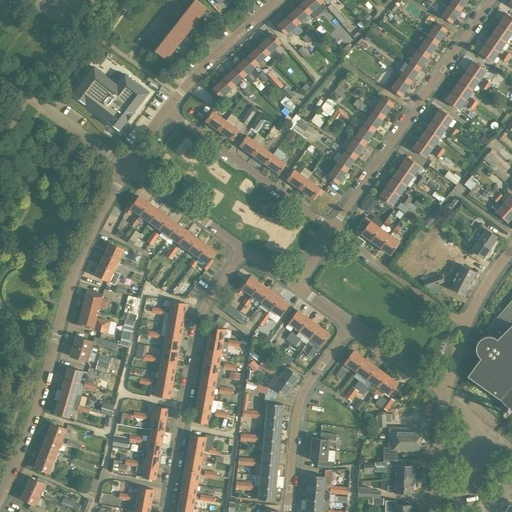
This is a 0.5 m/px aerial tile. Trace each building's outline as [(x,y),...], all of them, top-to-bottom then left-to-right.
[(156,48),(154,51),(166,60),(207,9),(195,0),(194,0),(191,4),(185,12),(177,21),(172,29),(164,38),(158,46),(156,48)] [(321,3),(318,0),(306,0),(301,5),(309,14),(321,3)] [(428,0),(424,6),(433,12),(438,6),(428,0)] [(452,0),(450,3),(461,10),(467,0),(452,0)] [(452,23),(461,10),(450,3),(441,16),(452,23)] [(331,4),(327,8),(343,25),(346,21),(331,4)] [(309,14),(301,5),(289,16),(298,25),(309,14)] [(371,17),(368,13),(360,20),(364,24),(371,17)] [(500,23),(500,24),(511,31),(511,17),(507,13),(500,23)] [(434,19),(429,15),(424,22),(429,26),(434,19)] [(294,33),(291,30),(298,25),(289,16),(277,27),(281,32),(282,31),(286,35),(287,34),(290,37),(294,33)] [(437,23),(428,36),(437,43),(447,29),(437,23)] [(500,24),(493,33),(506,42),(510,36),(511,37),(511,31),(500,24)] [(325,32),(320,26),(314,31),(319,37),(325,32)] [(375,26),(370,34),(376,37),(380,30),(375,26)] [(490,38),(486,43),(497,51),(499,52),(501,48),(504,45),(506,42),(493,33),(490,38)] [(272,34),(260,45),(269,55),(281,43),(272,34)] [(306,34),(302,38),(306,43),(310,39),(306,34)] [(387,45),(390,40),(381,35),(378,39),(387,45)] [(428,57),(437,43),(428,36),(418,50),(428,57)] [(483,48),(479,53),(486,58),(492,62),(495,57),(499,52),(497,51),(486,43),(483,48)] [(88,49),(93,53),(96,48),(92,44),(88,49)] [(248,56),(257,66),(269,55),(260,45),(248,56)] [(303,46),(298,51),(305,59),(310,55),(303,46)] [(428,57),(418,50),(409,63),(419,70),(428,57)] [(503,55),(500,59),(503,61),(506,63),(505,65),(508,67),(511,69),(511,62),(508,60),(509,59),(503,55)] [(263,72),(257,66),(248,56),(237,67),(245,76),(252,83),(258,77),(257,77),(258,76),(265,82),(269,78),(263,72)] [(486,79),(490,72),(474,61),(467,71),(479,80),(483,83),(484,82),(486,79)] [(419,70),(409,63),(400,76),(410,83),(419,70)] [(107,121),(119,131),(126,121),(127,121),(134,112),(133,112),(148,92),(125,74),(117,84),(94,67),(72,95),(85,104),(85,103),(107,120),(107,121)] [(245,76),(237,67),(225,78),(233,87),(245,76)] [(460,81),(473,90),(479,80),(467,71),(460,81)] [(270,72),(266,75),(279,89),(283,85),(270,72)] [(400,98),(410,83),(400,76),(391,89),(396,92),(395,94),(400,98)] [(222,98),(233,87),(225,78),(212,90),(217,95),(218,94),(222,98)] [(453,91),(466,99),(473,90),(460,81),(453,91)] [(489,86),(484,82),(483,83),(481,87),(486,91),(489,86)] [(285,85),(281,90),(290,100),(295,95),(285,85)] [(337,86),(334,92),(343,99),(347,93),(337,86)] [(246,87),(242,91),(248,98),(252,94),(246,87)] [(447,101),(459,109),(466,99),(453,91),(447,101)] [(383,97),(373,111),(383,118),(394,103),(388,99),(388,100),(383,97)] [(336,103),(328,98),(320,109),(328,115),(330,116),(335,109),(333,108),(336,103)] [(365,113),(369,107),(357,99),(353,105),(365,113)] [(226,100),(223,105),(228,108),(231,103),(226,100)] [(290,101),(284,107),(290,111),(295,106),(290,101)] [(476,106),(470,102),(467,106),(473,110),(476,106)] [(257,110),(252,106),(241,121),(247,125),(257,110)] [(348,121),(351,117),(339,108),(332,118),(335,121),(340,115),(348,121)] [(320,109),(318,112),(326,118),(328,115),(320,109)] [(441,109),(434,119),(446,127),(453,118),(441,109)] [(205,120),(219,130),(226,121),(213,111),(210,116),(208,115),(205,120)] [(383,118),(373,111),(364,124),(374,131),(383,118)] [(286,135),(289,130),(290,131),(300,118),(295,114),(285,127),(282,125),(279,129),(286,135)] [(314,117),(310,121),(318,127),(321,122),(314,117)] [(251,127),(256,131),(263,122),(258,118),(251,127)] [(300,119),(292,130),(307,140),(310,134),(305,131),(309,125),(300,119)] [(434,119),(427,129),(439,137),(446,127),(434,119)] [(239,130),(226,121),(219,130),(233,141),(237,135),(236,135),(239,130)] [(365,144),(374,131),(364,124),(360,121),(355,128),(360,131),(355,137),(365,144)] [(432,147),(439,137),(427,129),(420,139),(432,147)] [(297,137),(291,133),(287,138),(294,142),(297,137)] [(260,145),(264,139),(257,134),(252,140),(247,136),(240,146),(253,155),(260,145)] [(486,134),(481,137),(485,143),(490,140),(486,134)] [(365,144),(355,137),(346,150),(356,157),(365,144)] [(426,157),(432,147),(420,139),(413,148),(426,157)] [(334,142),(330,147),(338,152),(341,147),(334,142)] [(260,145),(253,155),(266,164),(273,155),(260,145)] [(286,164),(280,160),(285,153),(278,148),(273,155),(266,164),(279,174),(286,164)] [(356,157),(346,150),(337,164),(347,171),(356,157)] [(487,154),(483,159),(493,168),(498,162),(487,154)] [(408,157),(401,167),(413,176),(417,179),(420,175),(421,174),(416,171),(420,166),(408,157)] [(337,185),(347,171),(337,164),(328,177),(333,180),(332,182),(337,185)] [(316,167),(312,173),(322,180),(326,175),(316,167)] [(401,167),(394,177),(406,185),(413,176),(401,167)] [(286,179),(300,189),(307,179),(294,170),(291,174),(290,173),(286,179)] [(448,171),(444,177),(455,185),(459,179),(448,171)] [(478,181),(472,175),(464,184),(471,190),(478,181)] [(406,185),(394,177),(387,186),(400,195),(406,185)] [(324,191),(321,189),(307,179),(300,189),(315,200),(319,195),(320,196),(324,191)] [(425,179),(423,182),(425,184),(435,191),(439,186),(429,179),(428,180),(425,179)] [(393,205),(400,195),(387,186),(380,196),(393,205)] [(498,191),(494,195),(500,199),(503,196),(498,191)] [(133,210),(139,214),(148,203),(139,196),(133,203),(131,202),(124,211),(129,215),(133,210)] [(378,202),(370,196),(363,206),(370,212),(378,202)] [(417,198),(413,204),(422,211),(426,205),(417,198)] [(460,203),(454,198),(444,211),(451,216),(460,203)] [(500,200),(500,199),(496,203),(495,204),(500,208),(496,213),(507,222),(511,216),(511,210),(504,203),(500,200)] [(141,222),(144,218),(149,221),(157,210),(148,203),(139,214),(140,215),(137,218),(134,216),(130,222),(134,226),(138,221),(141,222)] [(157,210),(149,221),(159,228),(167,217),(157,210)] [(399,211),(395,216),(400,219),(403,214),(399,211)] [(436,218),(430,214),(422,224),(428,228),(436,218)] [(167,217),(159,228),(168,235),(177,224),(167,217)] [(361,233),(371,240),(380,228),(365,218),(362,222),(367,225),(361,233)] [(391,220),(387,218),(381,227),(383,228),(384,225),(387,227),(391,220)] [(177,224),(168,235),(178,242),(187,231),(177,224)] [(397,225),(393,231),(394,232),(397,234),(401,227),(397,225)] [(473,227),(469,233),(490,248),(497,238),(485,230),(486,228),(481,225),(478,231),(473,227)] [(389,235),(380,228),(371,240),(381,247),(389,235)] [(141,234),(135,230),(127,242),(133,246),(141,234)] [(150,236),(155,239),(158,234),(153,231),(150,236)] [(188,249),(196,238),(187,231),(178,242),(188,249)] [(484,258),(490,248),(469,233),(466,238),(476,244),(472,250),(484,258)] [(399,243),(389,235),(381,247),(391,254),(399,243)] [(155,239),(150,236),(146,241),(151,245),(155,239)] [(198,257),(206,245),(196,238),(188,249),(198,257)] [(110,243),(105,254),(119,260),(124,249),(110,243)] [(175,246),(173,245),(165,255),(167,257),(175,246)] [(211,259),(216,252),(206,245),(198,257),(206,263),(202,267),(206,270),(213,261),(211,259)] [(178,248),(175,246),(167,257),(170,259),(178,248)] [(119,260),(105,254),(100,265),(114,271),(119,260)] [(197,262),(192,259),(188,264),(193,268),(197,262)] [(135,271),(137,266),(124,260),(122,264),(135,271)] [(109,282),(114,271),(100,265),(95,276),(109,282)] [(461,265),(455,277),(471,285),(477,273),(461,265)] [(444,282),(442,274),(436,276),(439,284),(444,282)] [(241,295),(244,290),(251,295),(259,283),(250,276),(244,283),(243,282),(236,292),(241,295)] [(439,284),(436,276),(423,281),(426,288),(439,284)] [(465,296),(471,285),(455,277),(449,288),(465,296)] [(261,302),(269,290),(259,283),(251,295),(261,302)] [(117,285),(115,291),(125,294),(127,288),(117,285)] [(270,309),(279,297),(269,290),(261,302),(270,309)] [(109,300),(102,298),(103,295),(87,291),(83,308),(99,312),(100,307),(107,308),(109,300)] [(140,299),(128,296),(122,318),(125,319),(134,321),(140,299)] [(251,300),(247,296),(243,302),(247,305),(251,300)] [(289,305),(279,297),(270,309),(281,316),(289,305)] [(511,299),(498,316),(496,318),(495,320),(486,329),(490,333),(490,336),(489,336),(486,336),(484,337),(481,338),(479,340),(477,342),(476,344),(475,348),(476,350),(476,353),(477,355),(479,357),(480,358),(467,376),(500,400),(507,407),(502,412),(505,415),(509,410),(511,412),(511,299)] [(186,303),(172,301),(170,314),(184,316),(186,303)] [(230,304),(225,310),(234,317),(238,310),(230,304)] [(99,312),(83,308),(78,326),(107,333),(111,321),(97,318),(99,312)] [(261,315),(255,310),(249,319),(255,323),(261,315)] [(293,328),(297,331),(307,318),(297,310),(288,322),(295,327),(293,328)] [(240,311),(234,319),(244,326),(249,318),(240,311)] [(271,314),(266,311),(262,316),(267,319),(271,314)] [(168,325),(182,328),(184,316),(170,314),(168,325)] [(267,319),(262,316),(258,321),(263,325),(267,319)] [(302,334),(303,333),(309,337),(318,325),(307,318),(297,331),(302,334)] [(129,346),(134,321),(125,319),(119,343),(129,346)] [(179,340),(182,328),(168,325),(163,325),(161,336),(166,337),(179,340)] [(318,325),(309,337),(316,342),(312,347),(306,354),(312,358),(321,345),(325,339),(329,334),(318,325)] [(210,327),(208,339),(222,341),(224,329),(210,327)] [(290,343),(296,335),(291,332),(286,339),(290,343)] [(265,344),(270,338),(264,333),(259,340),(265,344)] [(301,339),(296,335),(290,343),(295,347),(301,339)] [(92,346),(93,343),(116,350),(118,344),(95,337),(94,342),(76,337),(71,357),(88,362),(91,352),(98,354),(100,348),(92,346)] [(163,349),(177,352),(179,340),(166,337),(163,349)] [(206,351),(220,353),(222,341),(208,339),(206,351)] [(144,357),(144,354),(146,345),(138,344),(136,357),(144,357)] [(156,360),(161,361),(175,363),(177,352),(163,349),(157,348),(155,356),(157,356),(156,360)] [(204,363),(218,365),(220,353),(206,351),(204,363)] [(353,351),(344,363),(356,371),(364,359),(353,351)] [(289,365),(294,359),(285,352),(280,358),(289,365)] [(100,354),(95,369),(107,373),(111,358),(100,354)] [(364,359),(356,371),(367,379),(376,367),(364,359)] [(254,371),(259,367),(253,360),(248,365),(254,371)] [(266,371),(270,365),(263,360),(259,366),(266,371)] [(159,373),(173,375),(175,363),(161,361),(159,373)] [(202,374),(216,377),(218,365),(204,363),(202,374)] [(277,371),(270,365),(266,371),(273,377),(277,371)] [(285,366),(278,376),(292,386),(300,376),(293,371),(285,366)] [(85,382),(88,372),(69,367),(66,378),(80,382),(84,384),(85,381),(85,382)] [(347,371),(341,367),(335,374),(341,379),(347,371)] [(367,379),(364,383),(369,387),(372,382),(379,387),(387,375),(376,367),(367,379)] [(229,378),(241,380),(242,373),(230,372),(229,378)] [(157,385),(171,387),(173,375),(159,373),(157,385)] [(200,386),(214,389),(216,377),(202,374),(200,386)] [(387,375),(379,387),(390,395),(399,383),(387,375)] [(285,396),(292,386),(278,376),(271,386),(285,396)] [(66,378),(63,390),(77,394),(79,383),(80,382),(66,378)] [(352,387),(345,396),(351,400),(358,391),(364,383),(359,380),(353,388),(352,387)] [(254,390),(256,384),(248,381),(246,388),(254,390)] [(364,383),(358,391),(363,395),(369,387),(364,383)] [(269,388),(256,384),(254,390),(267,394),(269,388)] [(169,398),(171,387),(157,385),(155,396),(169,398)] [(214,389),(200,386),(198,398),(211,400),(214,389)] [(77,394),(63,390),(60,402),(78,407),(78,405),(79,405),(82,396),(76,395),(77,394)] [(380,396),(380,397),(375,403),(380,407),(381,407),(387,411),(394,401),(389,397),(386,400),(380,396)] [(195,410),(209,412),(211,400),(198,398),(195,410)] [(354,407),(360,411),(365,403),(360,399),(354,407)] [(111,417),(114,405),(100,401),(96,412),(111,417)] [(78,407),(60,402),(56,414),(70,418),(72,410),(76,412),(77,410),(78,407)] [(261,409),(261,411),(260,415),(282,417),(283,405),(268,403),(267,410),(261,409)] [(165,420),(167,408),(148,405),(146,414),(147,414),(146,417),(151,418),(165,420)] [(415,406),(396,409),(398,421),(417,417),(415,406)] [(243,409),(243,410),(242,417),(251,418),(252,410),(247,410),(243,409)] [(207,424),(209,412),(195,410),(193,421),(207,424)] [(261,411),(252,410),(251,418),(260,419),(260,415),(261,411)] [(126,413),(120,412),(119,412),(117,423),(123,425),(125,417),(126,414),(126,413)] [(385,414),(377,414),(377,428),(386,427),(385,422),(385,414)] [(260,420),(266,421),(266,427),(281,429),(282,417),(260,415),(260,419),(260,420)] [(152,430),(163,432),(165,420),(151,418),(150,423),(153,424),(152,430)] [(53,423),(49,434),(63,439),(67,429),(53,423)] [(264,439),(280,441),(281,429),(266,427),(264,439)] [(389,427),(388,440),(419,441),(420,431),(409,431),(409,428),(389,427)] [(147,442),(161,444),(163,432),(152,430),(151,436),(148,436),(147,442)] [(312,438),(311,449),(328,450),(329,440),(336,440),(336,434),(320,432),(320,439),(312,438)] [(240,441),(249,442),(249,434),(241,433),(240,441)] [(63,439),(49,434),(44,445),(58,451),(63,439)] [(191,434),(189,446),(203,448),(203,449),(208,450),(209,447),(212,448),(214,436),(205,434),(204,437),(191,434)] [(257,443),(258,435),(249,434),(249,442),(257,443)] [(128,441),(129,438),(114,435),(112,442),(128,445),(129,441),(128,441)] [(68,439),(66,444),(79,449),(81,444),(68,439)] [(263,451),(278,453),(280,441),(264,439),(263,451)] [(419,451),(419,441),(388,440),(388,447),(385,447),(384,461),(397,460),(397,450),(419,451)] [(147,454),(159,456),(161,444),(147,442),(142,441),(141,443),(140,443),(140,447),(142,447),(141,451),(142,452),(142,453),(147,454)] [(58,451),(44,445),(40,456),(54,462),(58,451)] [(203,448),(189,446),(187,458),(201,460),(206,461),(207,455),(202,454),(203,449),(203,448)] [(327,461),(328,450),(311,449),(310,460),(318,461),(317,469),(334,467),(334,462),(327,461)] [(262,463),(277,465),(278,453),(263,451),(262,463)] [(138,464),(157,468),(159,456),(147,454),(146,459),(139,458),(138,464)] [(49,474),(54,462),(40,456),(35,468),(49,474)] [(247,458),(238,457),(238,465),(247,466),(247,458)] [(187,458),(185,469),(199,472),(204,473),(204,471),(205,471),(205,469),(199,468),(201,460),(187,458)] [(247,458),(247,466),(255,466),(256,459),(247,458)] [(107,471),(117,472),(119,461),(110,459),(107,471)] [(413,466),(397,466),(397,460),(384,461),(374,462),(374,463),(375,470),(375,471),(397,472),(397,479),(413,480),(413,466)] [(71,471),(72,467),(59,462),(57,466),(71,471)] [(277,465),(262,463),(256,463),(255,475),(261,475),(276,477),(277,465)] [(363,464),(364,472),(375,470),(374,463),(363,464)] [(155,479),(157,468),(138,464),(137,464),(137,467),(136,469),(145,471),(143,477),(155,479)] [(183,481),(197,484),(199,472),(185,469),(183,481)] [(260,487),(275,489),(276,477),(261,475),(260,487)] [(331,477),(308,475),(307,487),(324,488),(330,489),(330,486),(331,477)] [(32,477),(27,488),(40,494),(44,496),(45,494),(46,494),(47,491),(42,489),(45,484),(32,477)] [(98,480),(88,477),(85,489),(95,492),(98,480)] [(412,494),(413,480),(397,479),(396,486),(388,485),(388,492),(396,492),(396,493),(412,494)] [(197,484),(183,481),(181,493),(194,496),(195,492),(197,484)] [(245,482),(236,481),(235,488),(244,489),(245,482)] [(253,490),(254,483),(245,482),(244,489),(253,490)] [(330,486),(330,489),(329,493),(338,494),(339,486),(330,486)] [(348,487),(339,486),(338,494),(347,495),(348,487)] [(139,487),(137,498),(151,501),(153,489),(139,487)] [(274,501),(275,489),(260,487),(259,499),(274,501)] [(324,488),(307,487),(306,499),(323,501),(324,488)] [(35,506),(40,494),(27,488),(22,500),(35,506)] [(357,497),(380,498),(380,491),(371,491),(371,488),(367,488),(358,488),(357,497)] [(194,496),(181,493),(178,505),(192,507),(194,496)] [(73,502),(74,500),(64,497),(62,505),(79,511),(81,505),(73,502)] [(81,509),(88,511),(92,501),(85,498),(81,509)] [(148,511),(151,501),(137,498),(135,510),(143,511),(148,511)] [(321,511),(323,501),(306,499),(305,511),(312,511),(321,511)] [(411,511),(412,506),(394,505),(394,501),(385,501),(384,511),(395,511),(411,511)]
